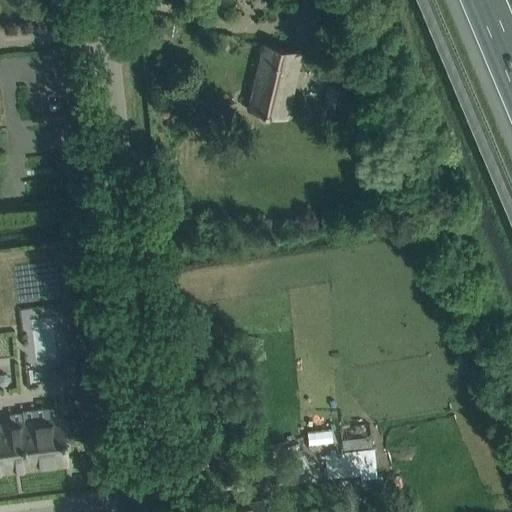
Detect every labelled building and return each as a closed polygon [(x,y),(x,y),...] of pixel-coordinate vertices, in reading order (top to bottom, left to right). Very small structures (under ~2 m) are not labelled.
[(302,52),(264,43),(247,108),(286,118),(302,52)] [(299,106),(296,119),(309,122),(311,113),(312,109),(299,106)] [(0,468),(65,460),(60,419),(23,423),(23,422),(0,424),(0,468)] [(368,424),(341,427),(344,451),(371,447),(368,424)] [(263,511),(262,498),(231,503),(232,511),(226,511),(263,511)]
